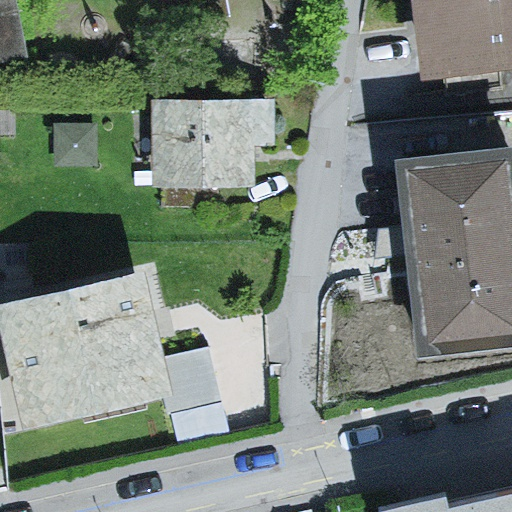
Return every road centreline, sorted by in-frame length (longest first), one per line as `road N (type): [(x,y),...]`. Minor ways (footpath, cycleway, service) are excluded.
road 1 (track): [(348,0),(302,298),(310,472)]
road 2 (residential): [(511,426),(150,511)]
